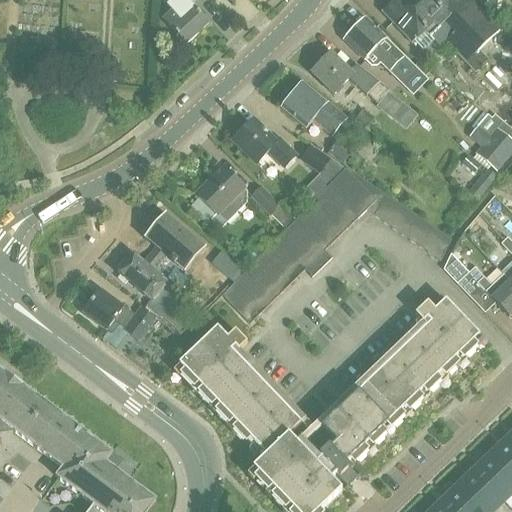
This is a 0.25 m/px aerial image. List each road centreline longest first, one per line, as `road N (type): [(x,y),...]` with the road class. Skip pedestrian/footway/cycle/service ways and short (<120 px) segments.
road 1 (tertiary): [(198,511),(206,459),(196,439),(39,321)]
road 2 (tertiary): [(120,180),(312,0)]
road 3 (residential): [(371,511),(511,380)]
road 4 (residential): [(39,321),(116,225),(120,180)]
road 5 (tertiary): [(0,243),(57,205),(120,180)]
